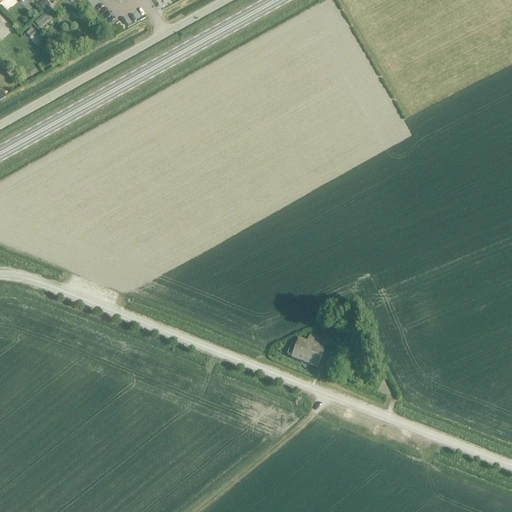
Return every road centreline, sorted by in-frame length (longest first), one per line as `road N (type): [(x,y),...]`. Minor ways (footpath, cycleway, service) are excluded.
road 1 (unclassified): [(0,274),(511,466)]
road 2 (secondary): [(0,153),(277,0)]
road 3 (residential): [(0,126),(226,0)]
